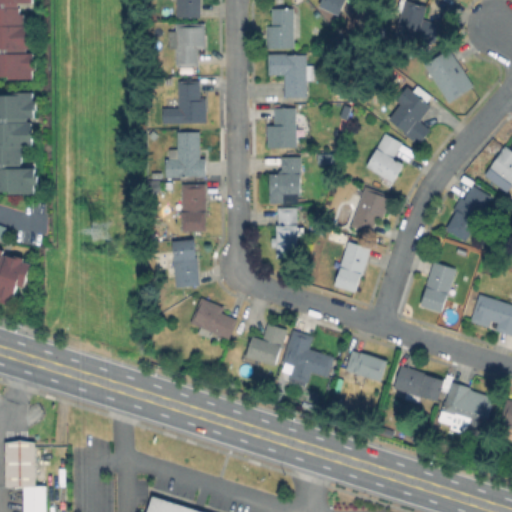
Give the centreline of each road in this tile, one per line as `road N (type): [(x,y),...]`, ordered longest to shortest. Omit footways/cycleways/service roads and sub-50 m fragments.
road 1 (secondary): [(504,511),(35,362)]
road 2 (residential): [(232,0),(234,242),(237,265),(253,282)]
road 3 (residential): [(511,85),(419,200),(376,322)]
road 4 (residential): [(253,282),(511,363)]
